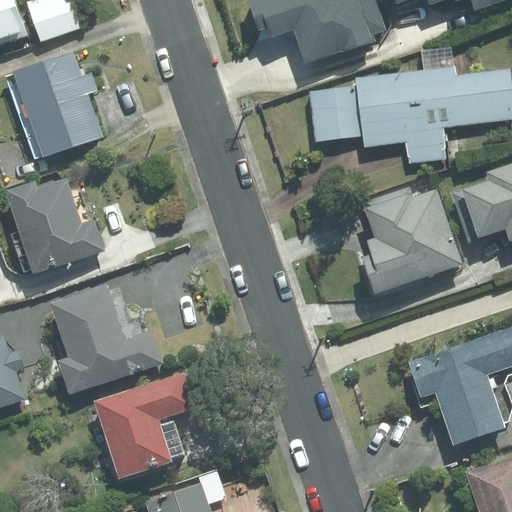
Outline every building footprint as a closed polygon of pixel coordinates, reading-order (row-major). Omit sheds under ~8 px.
[(0,0),(0,42),(24,35),(12,0),(0,0)] [(83,31),(71,0),(32,0),(23,3),(38,47),(83,31)] [(249,0),(261,33),(269,30),(274,43),(295,36),(307,68),(374,44),(371,36),(387,30),(376,0),(249,0)] [(387,0),(392,11),(424,0),(425,0),(429,10),(453,1),(455,7),(472,2),(475,12),(511,0),(387,0)] [(453,76),(450,49),(422,52),(424,73),(357,81),(358,87),(308,93),(314,145),(365,139),(366,149),(407,144),(409,163),(447,159),(444,129),(511,120),(511,92),(509,69),(453,76)] [(76,51),(76,52),(5,75),(35,166),(109,142),(93,96),(104,92),(99,77),(86,81),(76,51)] [(511,165),(486,175),(488,181),(449,195),(467,244),(479,240),(481,244),(507,234),(511,244),(511,165)] [(37,183),(7,192),(31,279),(70,269),(73,281),(106,272),(101,254),(105,253),(97,224),(90,226),(77,178),(39,189),(37,183)] [(467,266),(439,191),(414,199),(411,187),(364,202),(376,238),(366,242),(370,256),(360,260),(371,296),(467,266)] [(158,258),(123,269),(137,315),(172,304),(158,258)] [(126,343),(108,284),(49,302),(66,361),(61,362),(71,396),(164,368),(154,334),(126,343)] [(511,366),(511,326),(410,365),(424,402),(437,397),(456,446),(504,427),(485,377),(511,366)] [(193,411),(185,375),(94,403),(120,483),(172,466),(170,461),(187,456),(175,417),(193,411)] [(511,511),(511,458),(466,475),(479,511),(511,511)] [(212,511),(203,485),(145,505),(147,511),(212,511)]
